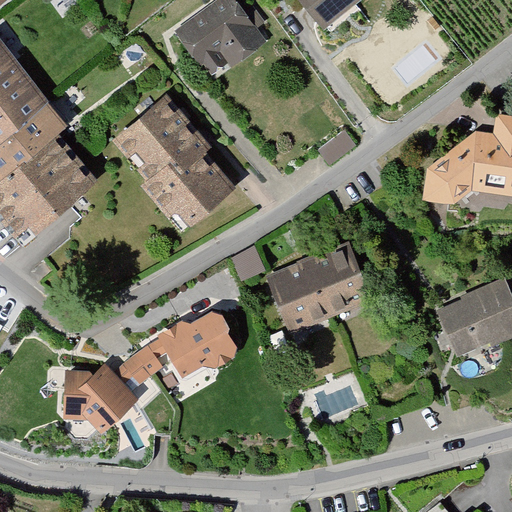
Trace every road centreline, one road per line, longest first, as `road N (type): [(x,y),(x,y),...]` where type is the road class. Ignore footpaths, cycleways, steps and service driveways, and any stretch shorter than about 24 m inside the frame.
road 1 (residential): [(0,276),(78,331),(96,326),(279,214),(511,51)]
road 2 (residential): [(0,464),(97,485),(262,493)]
road 3 (residential): [(262,493),(511,437)]
